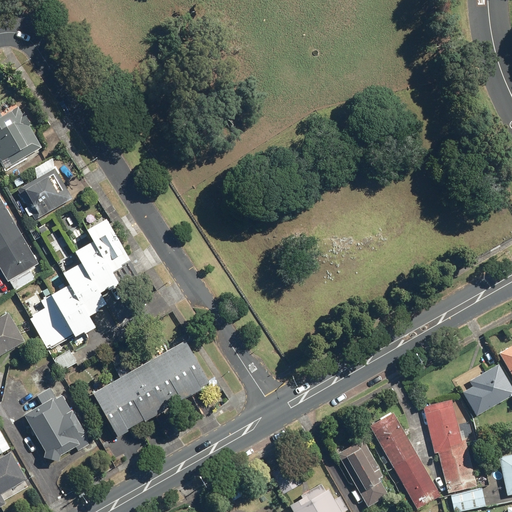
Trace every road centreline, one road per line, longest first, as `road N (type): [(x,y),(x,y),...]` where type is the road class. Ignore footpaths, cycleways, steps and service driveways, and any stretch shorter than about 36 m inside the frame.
road 1 (residential): [(276,414),(34,44),(0,33)]
road 2 (secondary): [(276,414),(511,279)]
road 3 (secondary): [(105,511),(276,414)]
